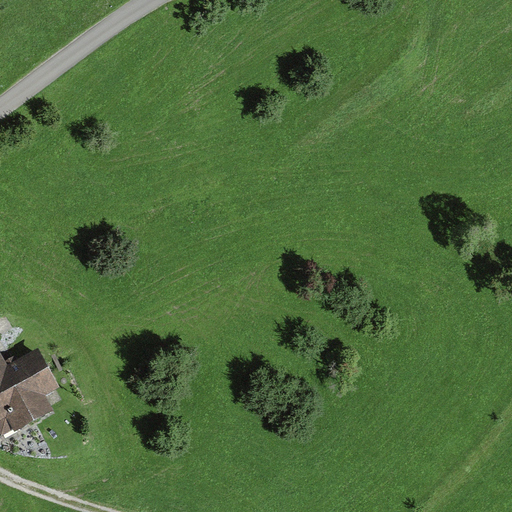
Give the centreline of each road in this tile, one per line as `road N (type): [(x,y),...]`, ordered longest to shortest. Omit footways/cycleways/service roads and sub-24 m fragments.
road 1 (unclassified): [(152,0),(0,105)]
road 2 (track): [(0,467),(121,511)]
